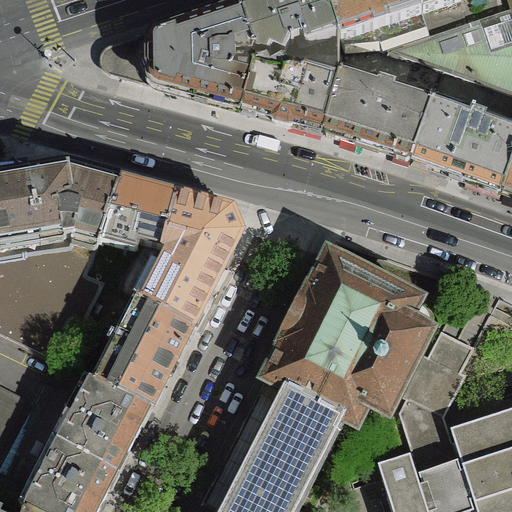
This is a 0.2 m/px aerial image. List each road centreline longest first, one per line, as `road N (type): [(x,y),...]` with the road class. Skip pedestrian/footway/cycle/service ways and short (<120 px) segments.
road 1 (residential): [(294,184),(133,511)]
road 2 (residential): [(184,511),(338,197)]
road 3 (secondary): [(0,98),(294,184)]
road 4 (secondary): [(338,197),(511,254)]
road 5 (secondary): [(132,0),(0,48)]
